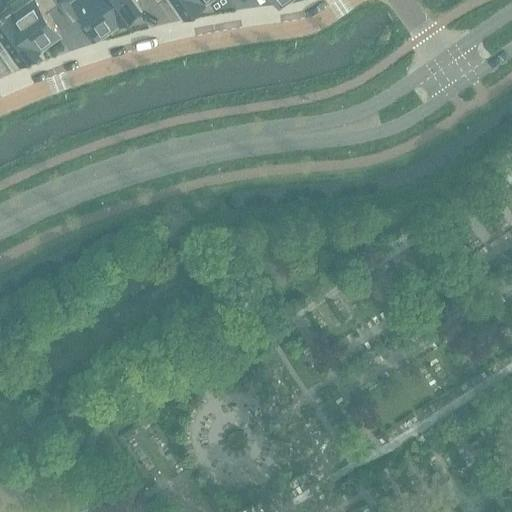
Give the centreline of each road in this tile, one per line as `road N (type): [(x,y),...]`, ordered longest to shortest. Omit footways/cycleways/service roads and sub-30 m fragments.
road 1 (tertiary): [(0,232),(138,175),(383,132),(459,84)]
road 2 (tertiary): [(443,61),(345,118),(167,147),(0,213)]
road 3 (residential): [(0,108),(169,51),(304,27),(355,0)]
